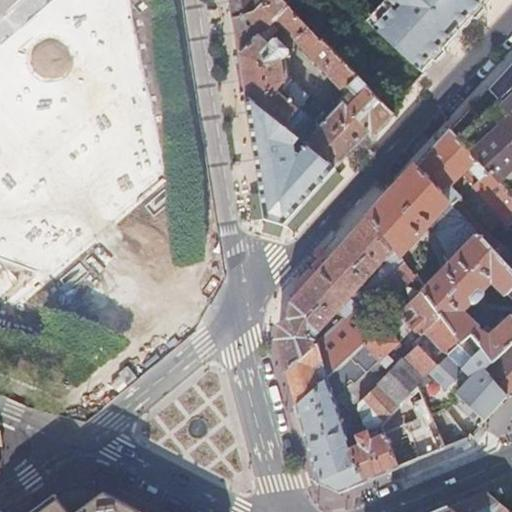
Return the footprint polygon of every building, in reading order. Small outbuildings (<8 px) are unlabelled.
[(230,0),(234,19),(256,10),(265,0),(230,0)] [(265,219),(286,223),(309,198),(336,168),(357,144),(369,132),(373,135),(393,113),(389,109),(323,39),(321,40),(283,0),(265,0),(256,10),(234,19),(239,51),(246,99),(248,112),(256,162),(265,219)] [(390,0),(397,6),(376,29),(422,71),(423,72),(436,58),(437,58),(466,26),(490,0),(390,0)] [(424,73),(437,58),(436,58),(423,72),(424,73)] [(511,64),(502,76),(489,90),(506,105),(487,122),(472,109),(469,112),(451,131),(508,192),(511,188),(511,64)] [(511,196),(508,192),(451,131),(434,151),(419,167),(492,247),(498,241),(464,206),(468,201),(452,186),(463,175),(474,186),(473,187),(510,226),(511,223),(511,196)] [(511,342),(511,313),(491,334),(478,327),(461,310),(472,300),(474,300),(476,300),(477,299),(478,298),(480,297),(481,296),(481,295),(482,293),(482,292),(482,290),(492,280),(509,293),(511,289),(511,269),(492,247),(419,167),(392,196),(345,248),(323,272),(320,275),(348,298),(368,277),(369,278),(378,269),(378,268),(386,260),(389,264),(364,289),(370,294),(365,299),(360,305),(383,328),(385,326),(388,323),(377,311),(405,286),(416,298),(424,291),(402,257),(431,225),(453,265),(426,292),(443,316),(463,342),(473,332),(495,360),(511,342)] [(28,244),(0,233),(0,252),(22,261),(28,244)] [(348,298),(320,275),(300,296),(293,304),(288,317),(289,320),(280,325),(277,339),(281,351),(287,373),(291,369),(317,345),(311,337),(320,327),(321,328),(330,318),(329,317),(336,310),(346,317),(358,306),(348,298)] [(426,332),(443,316),(426,292),(424,291),(416,298),(400,313),(414,330),(421,337),(426,332)] [(291,369),(287,373),(290,385),(296,405),(339,367),(383,328),(360,305),(358,306),(346,317),(341,323),(336,327),(317,345),(291,369)] [(451,354),(463,342),(443,316),(426,332),(450,356),(451,354)] [(339,367),(296,405),(307,444),(318,482),(328,487),(329,487),(340,491),(343,490),(351,487),(360,484),(364,482),(353,454),(351,445),(351,422),(344,425),(337,406),(340,405),(338,398),(347,391),(345,387),(352,381),(355,384),(371,370),(376,376),(384,368),(386,370),(394,362),(391,359),(396,355),(392,351),(400,343),(385,326),(383,328),(339,367)] [(415,343),(421,337),(414,330),(400,343),(392,351),(396,355),(391,359),(394,362),(415,343)] [(439,367),(450,356),(426,332),(421,337),(415,343),(419,347),(439,367)] [(496,408),(508,395),(489,375),(484,371),(495,360),(473,332),(463,342),(451,354),(450,356),(439,367),(418,389),(425,405),(445,448),(456,443),(467,439),(447,411),(454,403),(474,421),(479,415),(485,420),(496,408)] [(511,389),(511,342),(495,360),(500,364),(489,375),(508,395),(511,389)] [(418,389),(439,367),(419,347),(360,403),(358,411),(366,432),(356,436),(362,450),(353,454),(364,482),(387,472),(399,467),(385,435),(381,426),(408,398),(414,393),(418,389)] [(484,371),(489,375),(500,364),(495,360),(484,371)] [(414,393),(408,398),(412,405),(418,402),(414,393)] [(418,459),(445,448),(425,405),(407,412),(412,423),(385,435),(399,467),(418,459)] [(31,511),(138,511),(113,499),(89,486),(65,488),(31,511)] [(509,511),(505,509),(487,494),(469,501),(451,509),(454,511),(509,511)]
